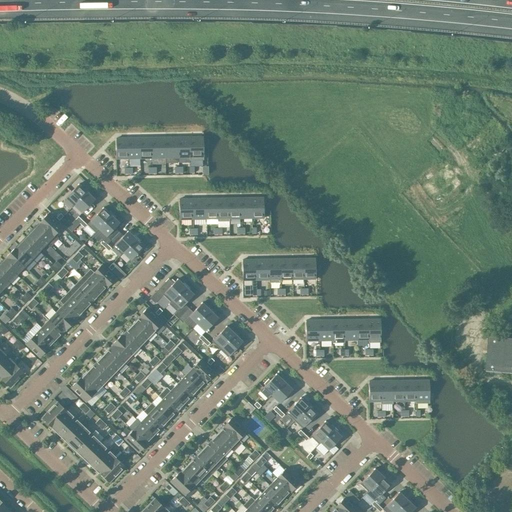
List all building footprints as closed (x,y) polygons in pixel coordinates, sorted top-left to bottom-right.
[(479,162),(507,136),(491,119),(463,144),(479,162)] [(165,158),(165,137),(152,138),(152,158),(165,158)] [(178,158),(178,137),(165,137),(165,158),(178,158)] [(190,160),(189,137),(178,137),(178,158),(189,158),(189,160),(190,160)] [(203,137),(189,137),(190,160),(203,160),(203,137)] [(128,159),(128,138),(116,138),(116,159),(128,159)] [(140,159),(140,138),(128,138),(128,159),(140,159)] [(152,158),(152,138),(140,138),(140,159),(152,158)] [(448,162),(420,185),(437,205),(464,182),(448,162)] [(74,205),(88,191),(87,191),(79,184),(65,198),(74,205)] [(95,200),(87,192),(88,191),(74,205),(82,213),(95,200)] [(263,197),(251,198),(252,219),(264,218),(263,197)] [(206,219),(206,198),(193,199),(193,220),(206,219)] [(218,222),(217,198),(206,198),(206,219),(217,219),(217,222),(218,222)] [(229,221),(229,198),(217,198),(218,222),(229,221)] [(240,219),(240,198),(229,198),(229,221),(229,219),(240,219)] [(252,219),(251,198),(240,198),(240,219),(252,219)] [(193,220),(193,199),(179,199),(179,220),(193,220)] [(98,229),(112,214),(111,215),(103,207),(87,225),(95,233),(98,229)] [(62,227),(48,214),(43,218),(44,219),(41,223),(54,235),(55,235),(62,227)] [(106,237),(119,223),(112,216),(112,215),(112,214),(98,229),(106,237)] [(58,239),(55,235),(54,235),(41,223),(38,226),(37,225),(32,230),(47,243),(46,244),(50,247),(58,239)] [(47,243),(32,230),(28,234),(29,235),(26,238),(39,251),(46,244),(47,243)] [(123,253),(137,238),(136,238),(136,239),(128,231),(113,246),(121,255),(123,253)] [(39,251),(26,238),(23,242),(22,241),(17,245),(32,259),(39,251)] [(131,260),(145,246),(140,241),(139,242),(136,239),(137,238),(123,253),(131,260)] [(24,267),(32,259),(17,245),(18,247),(15,250),(14,249),(10,253),(24,267)] [(24,267),(10,253),(6,257),(7,258),(4,262),(3,260),(2,261),(17,274),(24,267)] [(315,279),(315,258),(303,259),(304,279),(315,279)] [(256,280),(256,259),(242,260),(243,281),(256,280)] [(269,282),(269,259),(256,259),(256,280),(269,280),(269,282)] [(281,282),(280,259),(269,259),(269,282),(281,282)] [(292,280),(292,259),(280,259),(281,282),(281,280),(292,280)] [(304,279),(303,259),(292,259),(292,280),(304,279)] [(17,274),(2,261),(0,263),(0,273),(9,282),(17,274)] [(107,286),(106,286),(107,287),(116,279),(101,265),(94,273),(93,273),(107,286)] [(93,273),(94,273),(90,269),(82,277),(99,293),(106,286),(107,286),(93,273)] [(9,282),(0,273),(0,288),(2,290),(9,282)] [(99,293),(82,277),(75,285),(92,301),(99,293)] [(171,302),(186,286),(185,286),(177,279),(173,283),(168,279),(150,298),(155,303),(160,298),(168,305),(169,304),(170,302),(171,302)] [(92,301),(75,285),(68,293),(84,309),(92,301)] [(187,286),(186,286),(171,302),(170,302),(169,304),(177,312),(184,304),(194,294),(186,287),(187,286)] [(84,309),(68,293),(60,301),(63,305),(64,304),(77,317),(84,309)] [(197,324),(211,309),(210,310),(202,302),(192,312),(189,316),(197,324)] [(64,304),(63,305),(56,312),(70,326),(75,321),(73,320),(77,317),(64,304)] [(178,319),(188,308),(184,304),(177,312),(174,315),(178,319)] [(147,308),(142,313),(139,317),(140,318),(153,330),(161,322),(147,308)] [(189,316),(192,312),(188,308),(178,319),(183,323),(189,316)] [(205,332),(218,318),(210,310),(211,310),(211,309),(197,324),(205,332)] [(70,326),(56,312),(49,320),(62,332),(65,329),(66,330),(70,326)] [(140,318),(133,325),(146,338),(153,330),(140,318)] [(369,343),(368,319),(357,320),(357,340),(368,340),(368,343),(369,343)] [(381,342),(380,319),(368,319),(369,343),(381,342)] [(54,340),(62,332),(49,320),(41,328),(54,340)] [(319,341),(319,320),(305,320),(306,341),(319,341)] [(333,343),(332,320),(319,320),(319,341),(332,341),(332,343),(333,343)] [(344,343),(344,320),(332,320),(333,343),(344,343)] [(357,340),(357,320),(344,320),(344,343),(344,341),(357,340)] [(146,338),(133,325),(125,333),(138,346),(146,338)] [(220,349),(235,333),(234,334),(226,326),(212,341),(220,349)] [(54,340),(41,328),(34,335),(47,348),(54,340)] [(138,346),(125,333),(122,337),(121,336),(116,340),(131,354),(138,346)] [(228,357),(243,342),(235,334),(236,333),(235,333),(220,349),(228,357)] [(40,357),(45,353),(48,349),(47,348),(34,335),(26,343),(40,357)] [(511,338),(489,336),(486,371),(511,373),(511,338)] [(131,354),(116,340),(112,344),(113,345),(110,349),(123,361),(131,354)] [(24,346),(21,343),(16,347),(20,351),(24,346)] [(123,361),(110,349),(103,357),(116,369),(123,361)] [(15,364),(7,356),(0,363),(0,376),(2,378),(15,364)] [(116,369),(103,357),(95,364),(108,377),(116,369)] [(157,364),(152,359),(149,363),(153,367),(157,364)] [(205,381),(206,382),(214,374),(200,360),(192,368),(205,381)] [(24,373),(15,364),(2,378),(1,379),(10,387),(14,382),(15,383),(21,378),(20,377),(24,373)] [(108,377),(95,364),(88,372),(101,385),(108,377)] [(205,381),(192,368),(185,376),(198,388),(205,381)] [(101,385),(88,372),(81,380),(80,380),(93,393),(101,385)] [(271,395),(285,381),(285,380),(284,381),(276,374),(270,380),(268,379),(264,384),(265,385),(260,391),(268,399),(271,396),(271,395)] [(198,388),(185,376),(177,384),(190,396),(198,388)] [(80,380),(81,380),(79,378),(71,387),(85,401),(93,393),(80,380)] [(404,401),(404,380),(392,381),(392,404),(393,404),(393,402),(404,401)] [(416,404),(415,380),(404,380),(404,401),(415,401),(415,404),(416,404)] [(429,403),(429,380),(415,380),(416,404),(429,403)] [(292,389),(284,382),(285,381),(271,395),(271,396),(279,403),(292,389)] [(381,404),(380,381),(369,381),(369,402),(380,402),(380,404),(381,404)] [(392,404),(392,381),(380,381),(381,404),(392,404)] [(190,396),(177,384),(170,391),(183,404),(190,396)] [(170,391),(167,388),(158,396),(162,399),(175,412),(183,404),(170,391)] [(294,421),(309,405),(310,404),(309,404),(309,405),(301,397),(286,413),(294,421)] [(162,399),(155,407),(168,420),(175,412),(162,399)] [(51,427),(66,410),(58,402),(54,406),(54,405),(48,411),(49,412),(42,419),(51,427)] [(250,413),(255,408),(248,402),(243,407),(250,413)] [(155,407),(151,403),(144,412),(147,415),(160,427),(168,420),(155,407)] [(302,428),(317,413),(309,405),(310,404),(309,405),(294,421),(302,428)] [(59,435),(75,418),(66,410),(51,427),(59,435)] [(147,415),(140,422),(140,423),(153,435),(160,427),(147,415)] [(67,443),(83,426),(75,418),(59,435),(67,443)] [(231,418),(227,423),(223,427),(224,428),(225,427),(238,440),(245,432),(231,418)] [(140,423),(140,422),(137,419),(129,427),(132,431),(132,430),(146,443),(153,435),(140,423)] [(320,442),(334,428),(333,429),(325,421),(310,436),(319,444),(320,443),(320,442)] [(75,451),(91,434),(83,426),(67,443),(75,451)] [(225,427),(224,428),(217,435),(230,448),(233,452),(242,443),(238,440),(225,427)] [(334,429),(334,428),(320,442),(320,443),(328,450),(341,437),(334,429)] [(132,430),(132,431),(125,438),(139,452),(147,444),(146,443),(132,430)] [(83,458),(99,442),(91,434),(75,451),(83,458)] [(230,448),(217,435),(210,443),(223,456),(223,455),(230,448)] [(107,450),(99,442),(83,458),(92,466),(107,450)] [(223,456),(210,443),(202,451),(219,467),(227,459),(223,455),(223,456)] [(100,474),(116,458),(107,450),(92,466),(100,474)] [(219,467),(202,451),(195,459),(211,475),(219,467)] [(124,466),(116,458),(100,474),(108,482),(115,475),(116,476),(121,470),(124,466)] [(211,475),(195,459),(187,466),(200,479),(204,483),(211,475)] [(200,479),(187,466),(180,474),(193,487),(200,479)] [(368,492),(384,475),(383,475),(382,476),(375,468),(360,484),(367,491),(368,492)] [(290,490),(290,491),(291,492),(299,483),(285,469),(277,478),(290,490)] [(180,474),(179,473),(171,481),(185,495),(193,487),(180,474)] [(384,475),(368,492),(367,491),(366,493),(374,501),(391,484),(383,476),(384,475)] [(290,490),(277,478),(269,485),(283,498),(290,491),(290,490)] [(283,498),(269,485),(262,493),(275,506),(283,498)] [(360,500),(350,491),(345,495),(355,505),(360,500)] [(395,511),(408,499),(407,500),(399,492),(383,509),(385,511),(395,511)] [(269,511),(275,506),(262,493),(255,501),(254,501),(265,511),(269,511)] [(265,511),(254,501),(255,501),(251,497),(243,506),(247,509),(250,511),(265,511)] [(344,498),(339,503),(336,506),(337,508),(337,507),(342,511),(357,511),(358,511),(344,498)] [(158,511),(164,507),(155,499),(142,511),(158,511)] [(407,500),(408,499),(395,511),(411,511),(415,508),(407,500)] [(190,503),(186,500),(182,505),(185,508),(190,503)]
